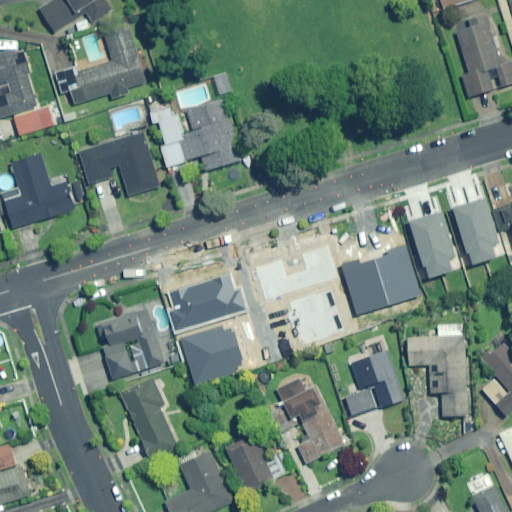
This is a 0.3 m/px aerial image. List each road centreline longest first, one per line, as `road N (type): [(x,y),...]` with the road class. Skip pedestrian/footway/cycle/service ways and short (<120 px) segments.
road 1 (residential): [(25,285),(511,136)]
road 2 (residential): [(107,511),(68,432),(25,285)]
